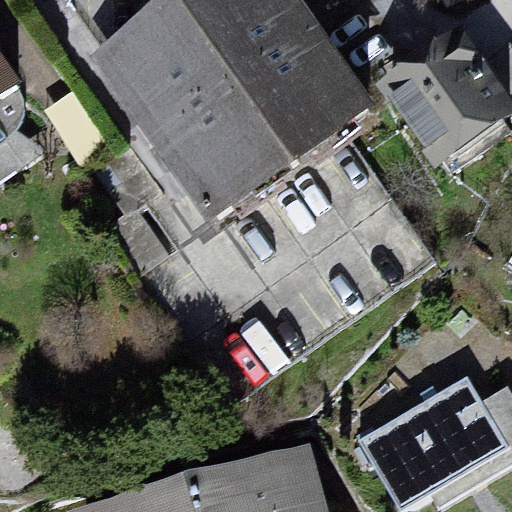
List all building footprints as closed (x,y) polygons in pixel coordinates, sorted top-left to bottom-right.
[(201,0),(104,70),(225,228),(396,115),(307,0),(201,0)] [(511,143),(511,88),(478,45),(400,106),(454,178),(511,143)] [(0,113),(31,96),(0,49),(0,113)] [(473,386),(364,447),(406,511),(423,511),(442,501),(448,511),(459,511),(511,482),(511,393),(487,407),(473,386)] [(83,511),(332,511),(313,447),(83,511)]
